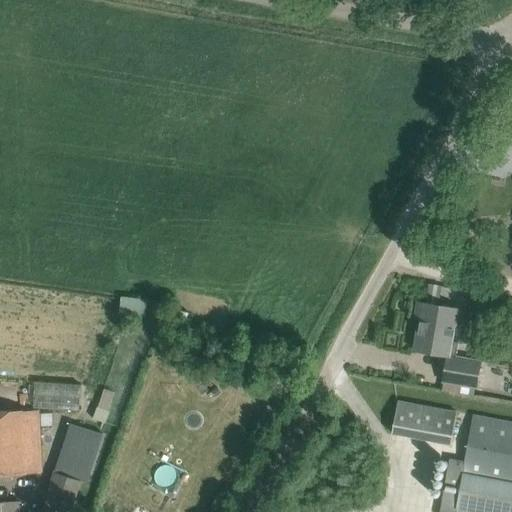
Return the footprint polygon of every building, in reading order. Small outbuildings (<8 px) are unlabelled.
[(118,314),(145,316),(146,298),(119,296),(118,314)] [(443,382),(477,388),(481,362),(456,357),(458,343),(451,342),(454,325),(459,326),(462,310),(423,303),(415,350),(448,356),(443,382)] [(35,382),(33,408),(78,412),(80,387),(35,382)] [(451,444),(457,413),(398,402),(392,433),(451,444)] [(93,420),(105,424),(110,411),(97,407),(93,420)] [(39,409),(0,411),(0,475),(41,474),(39,426),(53,426),(53,413),(39,414),(39,409)] [(449,458),(439,511),(511,511),(511,422),(473,416),(467,447),(465,461),(449,458)] [(54,473),(41,511),(72,511),(82,482),(87,484),(103,434),(69,424),(54,473)] [(0,511),(18,511),(18,502),(0,502),(0,511)]
